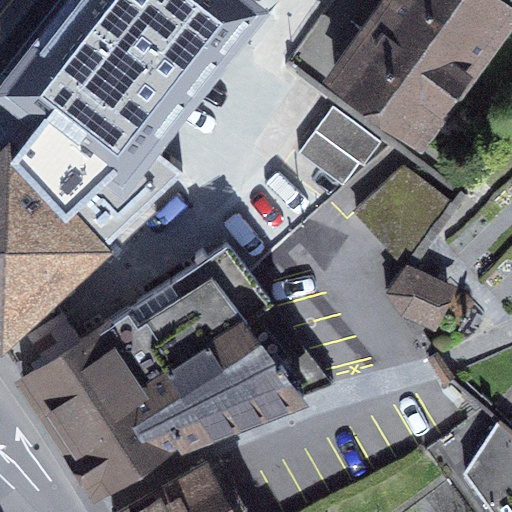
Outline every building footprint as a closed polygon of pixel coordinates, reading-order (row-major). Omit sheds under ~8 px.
[(254,0),(64,0),(3,102),(120,230),(187,168),(171,155),(248,40),(240,34),(262,5),(254,0)] [(391,0),(381,13),(465,76),(511,13),(511,9),(498,0),(391,0)] [(420,137),(465,76),(381,13),(367,32),(352,21),(335,44),(350,55),(336,74),(420,137)] [(52,295),(120,230),(3,102),(0,105),(0,332),(5,338),(52,295)] [(380,142),(333,107),(299,153),(346,188),(380,142)] [(444,211),(407,169),(357,210),(405,264),(444,211)] [(250,273),(227,243),(81,338),(52,295),(5,338),(23,375),(94,481),(182,439),(333,382),(250,273)] [(392,299),(433,320),(449,289),(408,268),(392,299)] [(511,511),(511,434),(498,422),(466,472),(495,511),(511,511)] [(111,510),(112,511),(233,511),(203,465),(111,510)]
